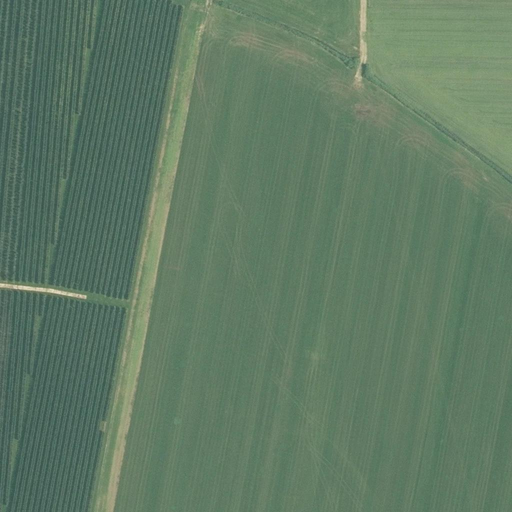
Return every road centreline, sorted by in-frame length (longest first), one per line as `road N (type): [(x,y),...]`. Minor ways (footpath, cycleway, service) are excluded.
road 1 (track): [(364,0),(361,85),(511,197)]
road 2 (track): [(359,79),(280,35),(187,0)]
